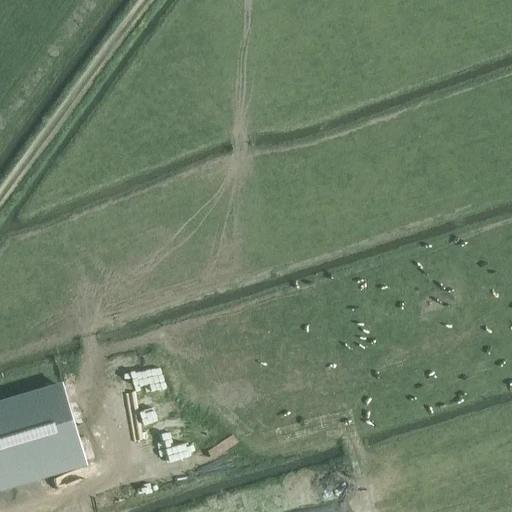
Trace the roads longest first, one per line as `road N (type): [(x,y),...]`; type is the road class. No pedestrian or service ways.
road 1 (track): [(250,0),(240,159),(88,320),(91,353)]
road 2 (track): [(22,511),(121,476),(91,353),(151,339)]
road 3 (track): [(148,0),(0,199)]
road 4 (track): [(368,511),(346,418),(275,437)]
